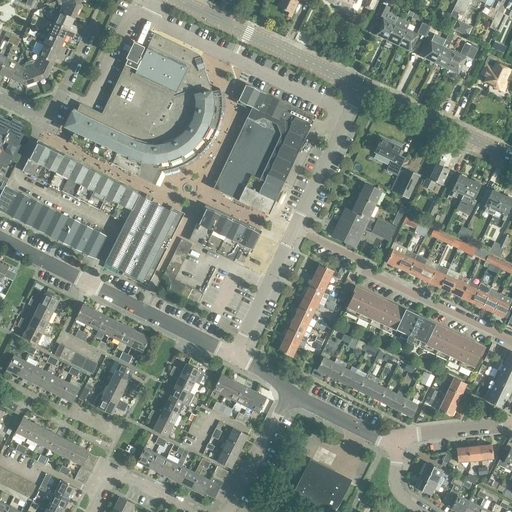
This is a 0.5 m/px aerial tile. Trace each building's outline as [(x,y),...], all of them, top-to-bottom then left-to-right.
[(35,10),(38,2),(33,0),(30,7),(35,10)] [(281,0),(280,2),(279,2),(277,6),(283,9),(283,10),(286,11),(285,14),(292,17),(293,14),(293,13),(298,4),(296,3),(297,0),(302,0),(305,1),(305,0),(281,0)] [(324,0),(355,14),(361,0),(324,0)] [(372,10),(376,0),(367,0),(364,7),(372,10)] [(456,18),(464,0),(458,0),(456,5),(451,16),(456,18)] [(461,21),(466,10),(470,0),(464,0),(456,18),(461,21)] [(498,8),(502,0),(486,0),(485,3),(485,4),(491,7),(492,5),(498,8)] [(388,40),(398,18),(387,12),(389,8),(382,4),(377,14),(385,17),(376,35),(380,37),(381,37),(388,40)] [(74,20),(81,5),(62,7),(59,12),(74,20)] [(493,33),(503,14),(497,11),(492,22),(488,30),(493,33)] [(82,36),(85,31),(71,25),(74,20),(59,12),(58,12),(53,23),(82,36)] [(499,35),(503,27),(508,16),(503,14),(493,33),(499,35)] [(399,45),(406,30),(409,23),(398,18),(388,40),(399,45)] [(458,20),(454,29),(468,36),(472,27),(458,20)] [(82,36),(53,23),(48,34),(64,41),(66,36),(80,42),(82,36)] [(425,37),(430,27),(422,23),(417,34),(425,37)] [(433,41),(437,30),(430,27),(425,37),(433,41)] [(410,51),(417,35),(406,30),(399,45),(405,48),(405,49),(410,51)] [(446,68),(454,53),(448,50),(455,34),(450,32),(443,47),(436,62),(446,68)] [(200,57),(199,55),(154,33),(136,70),(134,69),(131,75),(175,96),(209,83),(206,73),(205,70),(206,70),(201,57),(200,57)] [(72,58),(74,53),(61,46),(64,41),(48,34),(43,44),(72,58)] [(12,45),(15,37),(11,35),(7,43),(12,45)] [(16,47),(20,39),(15,37),(12,45),(16,47)] [(436,62),(443,47),(431,42),(424,58),(428,60),(429,59),(436,62)] [(72,58),(43,44),(38,55),(38,56),(53,63),(56,57),(69,64),(72,58)] [(479,48),(471,44),(470,46),(466,44),(461,56),(454,53),(446,68),(453,71),(453,72),(457,74),(466,56),(473,60),(479,48)] [(501,44),(498,51),(504,54),(507,47),(501,44)] [(46,77),(53,63),(38,56),(35,63),(46,77)] [(504,92),(509,82),(506,80),(511,70),(496,63),(496,61),(489,58),(481,75),(486,77),(484,82),(490,85),(490,86),(504,92)] [(10,78),(16,64),(17,64),(6,59),(0,71),(0,76),(2,78),(4,75),(10,78)] [(24,85),(46,77),(35,63),(31,61),(24,63),(23,67),(24,85)] [(24,85),(23,67),(16,64),(10,78),(24,85)] [(175,96),(131,75),(134,69),(125,64),(102,114),(80,104),(77,110),(73,109),(63,131),(72,135),(69,142),(156,186),(156,185),(162,172),(166,171),(168,171),(170,170),(174,169),(177,168),(180,167),(183,166),(185,165),(189,162),(191,161),(194,159),(196,158),(199,155),(201,153),(202,152),(204,150),(206,147),(207,146),(209,144),(210,142),(211,141),(213,139),(214,136),(215,134),(216,132),(217,129),(218,128),(219,125),(219,123),(220,120),(221,117),(221,116),(221,113),(222,109),(222,106),(222,103),(222,100),(222,96),(221,93),(220,90),(211,91),(211,88),(210,85),(209,83),(175,96)] [(252,122),(265,95),(247,87),(247,86),(240,101),(252,107),(246,119),(252,122)] [(271,131),(284,104),(265,95),(252,122),(271,131)] [(303,138),(313,118),(284,104),(271,131),(238,201),(268,215),(268,214),(304,138),(303,138)] [(0,170),(2,166),(4,166),(7,168),(11,160),(15,162),(22,147),(18,145),(23,135),(19,133),(23,126),(13,121),(12,123),(0,117),(0,170)] [(238,201),(271,131),(252,122),(246,119),(213,189),(238,201)] [(381,138),(374,152),(391,160),(390,165),(387,170),(391,172),(397,175),(405,159),(397,155),(401,148),(381,138)] [(37,178),(51,151),(38,145),(31,159),(24,172),(31,175),(37,178)] [(50,185),(63,157),(51,151),(37,178),(50,185)] [(60,195),(62,191),(76,164),(63,157),(50,185),(47,189),(60,195)] [(441,185),(448,170),(442,168),(444,163),(436,159),(431,171),(433,173),(430,179),(428,178),(426,182),(425,181),(422,187),(432,191),(436,182),(441,185)] [(75,197),(88,170),(76,164),(62,191),(75,197)] [(87,203),(101,176),(88,170),(75,197),(87,203)] [(400,171),(391,190),(397,192),(396,193),(408,199),(419,176),(407,170),(406,171),(406,173),(402,171),(400,171)] [(0,180),(7,184),(9,179),(0,174),(0,180)] [(459,176),(449,196),(454,198),(456,193),(462,196),(463,195),(470,181),(466,179),(466,177),(462,175),(460,177),(459,176)] [(100,210),(114,183),(101,176),(87,203),(100,210)] [(462,196),(457,207),(465,210),(464,212),(469,215),(469,216),(476,201),(474,200),(480,186),(479,185),(479,183),(475,181),(474,183),(470,181),(463,195),(462,196)] [(112,216),(126,189),(114,183),(100,210),(112,216)] [(365,183),(359,197),(374,205),(381,191),(365,183)] [(0,210),(7,214),(18,193),(5,187),(0,196),(0,210)] [(118,270),(152,202),(126,189),(112,216),(125,223),(105,263),(118,270)] [(498,192),(494,190),(493,192),(491,191),(482,211),(493,216),(502,196),(498,194),(498,192)] [(20,221),(30,200),(18,193),(7,214),(20,221)] [(506,198),(502,196),(493,216),(504,221),(511,203),(511,200),(511,198),(508,197),(506,198)] [(359,197),(352,211),(368,218),(368,217),(374,205),(359,197)] [(32,227),(43,206),(30,200),(20,221),(32,227)] [(133,277),(167,210),(152,202),(118,270),(133,277)] [(433,217),(438,206),(431,202),(426,214),(433,217)] [(45,233),(56,212),(43,206),(32,227),(45,233)] [(397,227),(406,208),(401,206),(392,225),(397,227)] [(346,208),(332,237),(347,243),(345,247),(353,251),(355,247),(364,227),(371,230),(370,231),(390,240),(396,229),(377,220),(377,221),(368,217),(368,218),(352,211),(346,208)] [(149,285),(183,217),(167,210),(133,277),(149,285)] [(251,249),(258,235),(206,210),(200,224),(196,226),(197,229),(194,230),(195,234),(192,235),(193,238),(192,240),(231,258),(238,243),(251,249)] [(58,240),(68,218),(56,212),(45,233),(58,240)] [(435,226),(439,217),(434,214),(430,223),(435,226)] [(416,229),(419,223),(406,217),(403,223),(416,229)] [(70,246),(81,225),(68,218),(58,240),(70,246)] [(426,234),(429,228),(419,223),(416,229),(426,234)] [(83,252),(93,231),(81,225),(70,246),(83,252)] [(462,239),(467,230),(461,227),(457,236),(462,239)] [(433,230),(430,236),(437,239),(440,233),(433,230)] [(468,241),(472,232),(467,230),(462,239),(468,241)] [(96,259),(106,237),(93,231),(83,252),(96,259)] [(447,244),(450,238),(440,233),(437,239),(447,244)] [(500,257),(504,248),(510,236),(504,234),(499,245),(495,254),(500,257)] [(187,254),(192,245),(181,239),(176,249),(187,254)] [(404,256),(407,250),(407,249),(394,243),(389,252),(391,253),(387,263),(397,268),(403,255),(404,256)] [(495,254),(499,245),(494,243),(492,247),(485,244),(483,248),(495,254)] [(182,265),(187,254),(176,249),(171,259),(182,265)] [(408,273),(416,255),(407,250),(404,256),(403,255),(397,268),(408,273)] [(419,278),(427,260),(416,255),(408,273),(419,278)] [(487,269),(490,264),(493,258),(489,256),(483,267),(487,269)] [(500,269),(503,263),(496,259),(493,258),(490,264),(500,269)] [(179,269),(182,265),(171,259),(169,264),(179,269)] [(429,283),(438,265),(427,260),(419,278),(429,283)] [(0,280),(2,282),(9,267),(0,262),(0,280)] [(511,274),(511,272),(511,266),(503,263),(500,269),(511,274)] [(177,275),(179,269),(169,264),(166,270),(177,275)] [(336,278),(339,274),(319,264),(314,275),(328,282),(331,276),(336,278)] [(440,288),(448,270),(438,265),(429,283),(440,288)] [(450,293),(458,275),(459,274),(449,269),(448,270),(440,288),(450,293)] [(177,275),(166,270),(164,275),(163,274),(163,275),(164,275),(165,276),(167,278),(168,279),(168,280),(169,282),(169,283),(170,284),(170,285),(170,287),(169,288),(169,289),(168,291),(169,292),(169,291),(185,299),(191,288),(174,280),(177,275)] [(328,295),(330,291),(325,289),(328,282),(314,275),(309,286),(328,295)] [(461,298),(469,281),(469,280),(458,275),(450,293),(461,298)] [(348,292),(352,282),(348,280),(343,289),(348,292)] [(471,303),(479,286),(469,281),(461,298),(471,303)] [(482,308),(490,290),(491,288),(481,283),(479,286),(471,303),(482,308)] [(336,299),(328,295),(309,286),(304,297),(318,304),(321,297),(334,303),(336,299)] [(405,310),(355,287),(354,290),(355,291),(345,311),(407,340),(406,342),(410,344),(411,342),(440,356),(452,332),(435,325),(436,324),(405,309),(405,310)] [(191,302),(197,291),(191,288),(185,299),(191,302)] [(493,313),(501,295),(490,290),(482,308),(493,313)] [(198,305),(203,294),(197,291),(191,302),(198,305)] [(59,300),(45,293),(41,300),(33,296),(30,300),(53,312),(59,300)] [(506,297),(501,295),(493,313),(504,318),(511,299),(506,296),(506,297)] [(318,317),(320,312),(315,310),(318,304),(304,297),(299,307),(318,317)] [(48,322),(53,312),(30,300),(29,304),(37,308),(34,315),(48,322)] [(86,325),(94,310),(82,305),(75,319),(86,325)] [(316,321),(318,317),(299,307),(293,318),(308,325),(311,319),(316,321)] [(98,330),(105,316),(94,310),(86,325),(98,330)] [(48,322),(34,315),(30,322),(21,318),(20,322),(42,333),(48,322)] [(109,336),(116,321),(105,316),(98,330),(109,336)] [(308,338),(310,333),(305,331),(308,325),(293,318),(288,329),(308,338)] [(120,341),(127,327),(116,321),(109,336),(120,341)] [(329,329),(332,323),(327,321),(324,327),(329,329)] [(37,344),(42,333),(20,322),(18,326),(26,330),(23,337),(37,344)] [(131,347),(138,332),(127,327),(120,341),(131,347)] [(306,342),(308,338),(288,329),(283,339),(298,346),(301,340),(306,342)] [(79,339),(82,332),(78,330),(74,337),(79,339)] [(84,341),(87,335),(82,332),(79,339),(84,341)] [(143,353),(150,338),(138,332),(131,347),(143,353)] [(451,361),(462,337),(452,332),(440,356),(451,361)] [(461,366),(473,342),(462,337),(451,361),(461,366)] [(349,345),(348,346),(354,349),(355,346),(358,341),(352,338),(349,345)] [(19,350),(23,343),(14,339),(10,345),(19,350)] [(298,360),(300,355),(295,353),(298,346),(283,339),(278,350),(298,360)] [(101,350),(105,343),(100,341),(97,348),(101,350)] [(484,351),(485,348),(473,342),(461,366),(473,371),(483,351),(484,351)] [(106,352),(110,346),(105,343),(101,350),(106,352)] [(493,354),(497,345),(492,343),(488,352),(493,354)] [(60,358),(65,347),(60,345),(54,355),(60,358)] [(374,357),(377,350),(368,346),(365,352),(374,357)] [(66,361),(71,350),(65,347),(60,358),(66,361)] [(71,363),(76,353),(71,350),(66,361),(71,363)] [(511,363),(511,352),(507,350),(502,359),(511,363)] [(386,362),(389,356),(379,351),(377,356),(383,359),(383,361),(386,362)] [(124,361),(127,354),(122,352),(119,359),(124,361)] [(488,363),(493,354),(488,352),(484,361),(488,363)] [(76,366),(81,355),(76,353),(71,363),(76,366)] [(309,365),(314,356),(309,353),(304,363),(309,365)] [(128,363),(132,357),(127,354),(124,361),(128,363)] [(18,375),(26,361),(14,355),(7,370),(18,375)] [(81,369),(87,358),(81,355),(76,366),(81,369)] [(397,368),(400,361),(389,356),(386,362),(397,368)] [(87,371),(92,361),(87,358),(81,369),(87,371)] [(330,361),(323,358),(317,370),(328,375),(335,360),(331,358),(330,361)] [(511,376),(511,363),(502,359),(497,370),(511,376)] [(338,380),(344,368),(340,366),(341,363),(335,360),(328,375),(338,380)] [(29,381),(36,366),(26,361),(18,375),(29,381)] [(93,374),(98,364),(92,361),(87,371),(93,374)] [(137,386),(139,382),(130,377),(134,370),(119,363),(114,374),(137,386)] [(195,382),(200,370),(186,363),(183,371),(174,366),(172,370),(195,382)] [(483,376),(487,367),(482,365),(478,374),(483,376)] [(40,386),(47,372),(36,366),(29,381),(40,386)] [(355,373),(357,369),(352,367),(350,371),(344,368),(338,380),(349,385),(355,373)] [(189,393),(195,382),(172,370),(170,375),(179,379),(175,386),(189,393)] [(511,389),(511,388),(511,376),(497,370),(493,379),(489,377),(488,379),(511,389)] [(428,387),(433,377),(421,371),(418,377),(422,379),(420,383),(428,387)] [(51,392),(58,377),(47,372),(40,386),(51,392)] [(359,391),(365,379),(355,373),(349,385),(359,391)] [(137,386),(114,374),(108,385),(123,393),(126,386),(135,390),(137,386)] [(478,385),(483,376),(478,374),(473,383),(478,385)] [(225,396),(233,380),(221,375),(213,390),(225,396)] [(62,397),(69,383),(58,377),(51,392),(62,397)] [(440,385),(442,379),(437,377),(434,382),(440,385)] [(461,395),(466,384),(454,378),(449,389),(461,395)] [(369,396),(375,384),(365,379),(359,391),(369,396)] [(507,398),(511,389),(488,379),(487,381),(491,383),(488,389),(507,398)] [(236,402),(244,386),(233,380),(225,396),(236,402)] [(73,403),(80,388),(69,383),(62,397),(73,403)] [(380,401),(386,389),(375,384),(369,396),(380,401)] [(126,408),(128,404),(120,399),(123,393),(108,385),(103,396),(126,408)] [(189,393),(175,386),(172,392),(163,388),(161,392),(184,404),(189,393)] [(248,407),(255,392),(244,386),(236,402),(248,407)] [(85,387),(82,393),(87,396),(90,390),(85,387)] [(390,406),(398,391),(392,388),(390,392),(386,389),(380,401),(390,406)] [(456,406),(461,395),(449,389),(446,395),(442,393),(440,398),(444,400),(456,406)] [(503,408),(507,398),(488,389),(484,400),(503,408)] [(400,412),(407,400),(402,397),(404,394),(398,391),(390,406),(400,412)] [(178,415),(184,404),(161,392),(159,397),(168,401),(164,408),(178,415)] [(259,413),(267,397),(255,392),(248,407),(259,413)] [(430,406),(433,400),(435,396),(429,394),(427,397),(424,403),(430,406)] [(126,408),(103,396),(98,407),(112,415),(115,408),(124,412),(126,408)] [(411,417),(419,401),(414,399),(412,402),(407,400),(400,412),(411,417)] [(451,417),(456,406),(444,400),(439,411),(451,417)] [(217,411),(221,403),(216,401),(212,409),(217,411)] [(222,413),(225,406),(221,403),(217,411),(222,413)] [(178,415),(164,408),(161,414),(152,410),(150,414),(173,425),(178,415)] [(239,422),(243,415),(238,412),(235,420),(239,422)] [(168,436),(173,425),(150,414),(148,418),(157,423),(154,429),(168,436)] [(244,425),(248,417),(243,415),(239,422),(244,425)] [(27,437),(35,423),(23,418),(16,432),(27,437)] [(38,443),(45,429),(35,423),(27,437),(38,443)] [(242,447),(248,435),(233,428),(228,439),(242,447)] [(49,448),(56,434),(45,429),(38,443),(49,448)] [(60,454),(67,439),(56,434),(49,448),(60,454)] [(71,459),(78,445),(67,439),(60,454),(71,459)] [(236,458),(242,447),(228,439),(222,451),(236,458)] [(82,465),(83,463),(86,458),(88,452),(89,450),(78,445),(71,459),(82,465)] [(133,454),(136,449),(129,445),(126,451),(133,454)] [(482,460),(494,459),(492,445),(480,446),(482,460)] [(470,461),(482,460),(480,446),(468,448),(470,461)] [(148,467),(156,452),(145,447),(137,461),(148,467)] [(458,463),(470,461),(468,448),(457,449),(458,463)] [(231,469),(236,458),(222,451),(217,462),(231,469)] [(448,467),(454,454),(448,451),(442,464),(448,467)] [(96,463),(99,457),(88,452),(86,458),(96,463)] [(159,472),(167,458),(156,452),(148,467),(159,472)] [(94,469),(96,463),(86,458),(83,463),(94,469)] [(170,478),(178,463),(167,458),(159,472),(170,478)] [(200,475),(204,465),(206,460),(202,458),(195,472),(189,469),(181,483),(192,489),(200,475)] [(91,474),(94,469),(83,463),(82,465),(80,469),(91,474)] [(181,483),(189,469),(178,463),(170,478),(181,483)] [(339,476),(317,466),(317,467),(309,463),(297,487),(291,498),(320,511),(334,511),(337,506),(349,482),(339,476)] [(441,485),(444,479),(440,477),(443,471),(426,463),(421,475),(441,485)] [(225,477),(228,471),(218,466),(215,471),(225,477)] [(0,479),(5,482),(10,471),(5,468),(0,478),(0,479)] [(88,480),(91,474),(80,469),(78,474),(88,480)] [(10,485),(16,474),(10,471),(5,482),(10,485)] [(223,482),(225,477),(215,471),(212,477),(223,482)] [(48,487),(50,483),(48,482),(52,475),(47,473),(42,484),(48,487)] [(16,487),(21,477),(16,474),(10,485),(16,487)] [(86,485),(88,480),(78,474),(75,479),(86,485)] [(207,488),(209,482),(210,480),(200,475),(192,489),(203,494),(204,493),(207,488)] [(438,491),(441,485),(421,475),(415,487),(431,495),(434,489),(438,491)] [(501,486),(498,485),(498,484),(494,482),(497,478),(492,475),(487,484),(486,486),(502,494),(508,482),(504,480),(501,486)] [(21,490),(26,479),(21,477),(16,487),(21,490)] [(220,488),(223,482),(212,477),(210,480),(209,482),(220,488)] [(460,488),(462,485),(464,481),(454,477),(451,484),(460,488)] [(26,493),(32,482),(26,479),(21,490),(26,493)] [(76,487),(61,480),(59,485),(56,483),(50,487),(56,490),(56,491),(70,498),(76,487)] [(32,495),(37,484),(32,482),(26,493),(32,495)] [(217,493),(220,488),(209,482),(207,488),(217,493)] [(511,500),(511,491),(509,490),(511,484),(508,482),(502,494),(502,495),(511,500)] [(11,494),(13,489),(6,485),(3,490),(11,494)] [(215,499),(217,493),(207,488),(204,493),(215,499)] [(55,492),(52,490),(47,499),(51,501),(50,502),(65,509),(70,498),(56,491),(55,492)] [(458,495),(457,495),(458,493),(452,490),(449,495),(447,494),(444,500),(446,501),(446,502),(453,505),(458,495)] [(26,502),(28,497),(21,493),(19,498),(26,502)] [(498,497),(490,493),(488,496),(485,495),(484,499),(480,506),(477,511),(490,511),(491,511),(486,509),(490,502),(491,500),(496,502),(498,497)] [(455,511),(463,511),(469,500),(458,495),(453,505),(451,510),(455,511)] [(123,511),(130,511),(135,503),(120,496),(115,507),(123,511)] [(0,511),(6,511),(10,505),(0,500),(0,511)] [(477,511),(480,506),(469,500),(463,511),(477,511)] [(63,511),(65,509),(50,502),(45,511),(63,511)]
